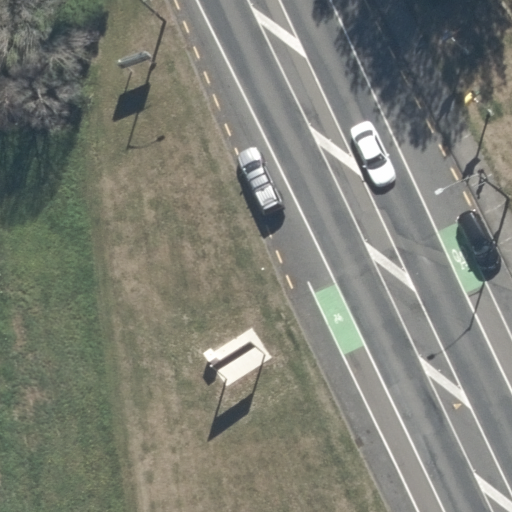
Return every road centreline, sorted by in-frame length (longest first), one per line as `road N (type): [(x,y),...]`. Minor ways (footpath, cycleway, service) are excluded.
road 1 (secondary): [(468,511),(222,0)]
road 2 (secondary): [(306,0),(511,440)]
